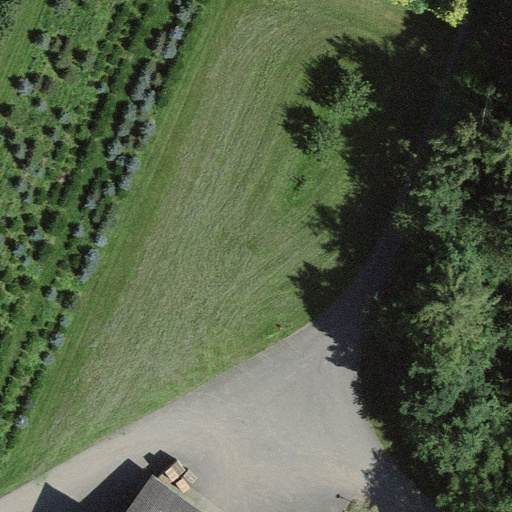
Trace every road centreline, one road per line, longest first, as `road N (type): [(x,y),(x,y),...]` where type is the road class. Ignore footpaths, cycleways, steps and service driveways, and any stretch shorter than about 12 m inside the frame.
road 1 (unclassified): [(15,511),(296,365),(346,462),(410,511)]
road 2 (track): [(491,0),(427,186),(354,306),(296,365)]
